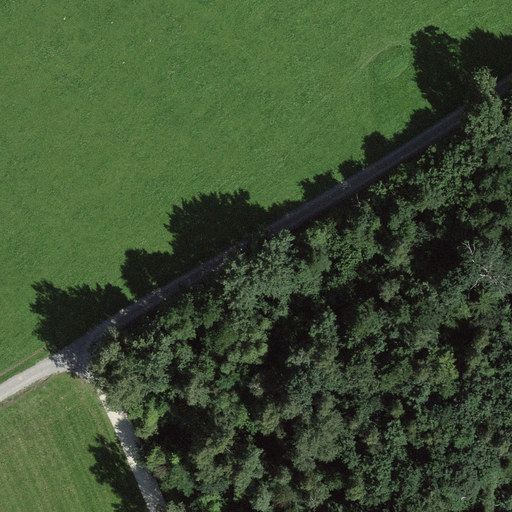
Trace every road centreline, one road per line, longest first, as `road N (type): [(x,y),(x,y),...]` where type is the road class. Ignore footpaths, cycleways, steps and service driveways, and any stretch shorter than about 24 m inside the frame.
road 1 (track): [(0,398),(511,81)]
road 2 (track): [(83,347),(159,511)]
